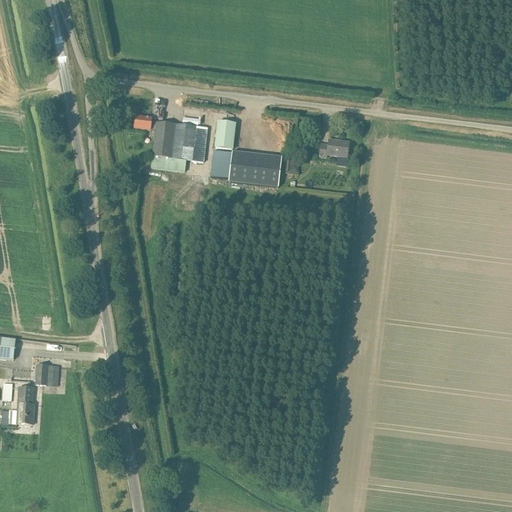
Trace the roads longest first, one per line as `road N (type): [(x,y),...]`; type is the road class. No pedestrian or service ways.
road 1 (unclassified): [(511,130),(89,78)]
road 2 (unclassified): [(137,511),(89,214)]
road 3 (unclassified): [(89,214),(49,0)]
road 4 (unclassified): [(89,214),(89,78)]
